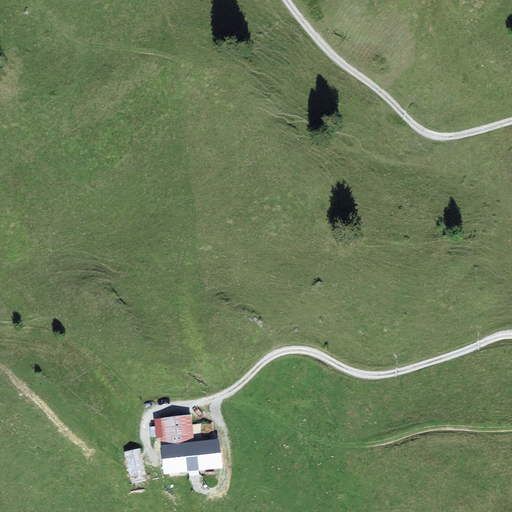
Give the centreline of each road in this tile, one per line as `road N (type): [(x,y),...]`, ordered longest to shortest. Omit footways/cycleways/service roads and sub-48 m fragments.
road 1 (track): [(239,385),(272,357),(295,351),(380,379),(511,336)]
road 2 (track): [(239,385),(313,439),(359,447),(511,430)]
road 3 (track): [(511,118),(466,134),(419,126),(287,0)]
road 4 (track): [(155,464),(145,417),(220,400)]
